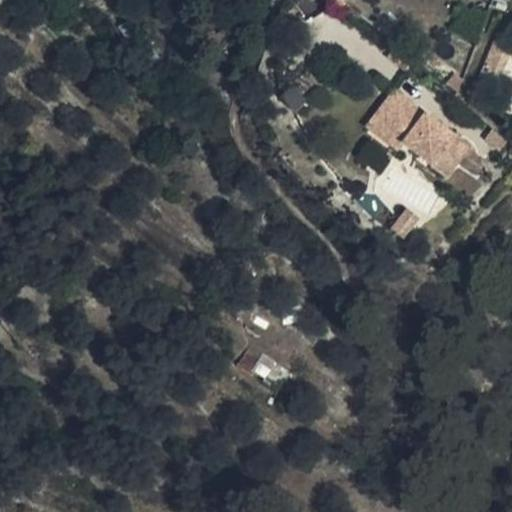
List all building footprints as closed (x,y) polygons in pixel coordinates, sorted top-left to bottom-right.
[(486,72),(496,76),(504,79),(511,56),(511,46),(497,41),(486,72)] [(493,86),(496,76),(486,72),(483,82),(493,86)] [(384,128),(407,99),(398,92),(368,130),(401,155),(408,147),(384,128)] [(475,152),(407,99),(384,128),(408,147),(452,181),(475,152)] [(248,376),(258,360),(243,351),(233,366),(248,376)] [(273,371),(263,386),(277,395),(287,380),(273,371)] [(352,464),(321,447),(314,462),(345,479),(352,464)]
